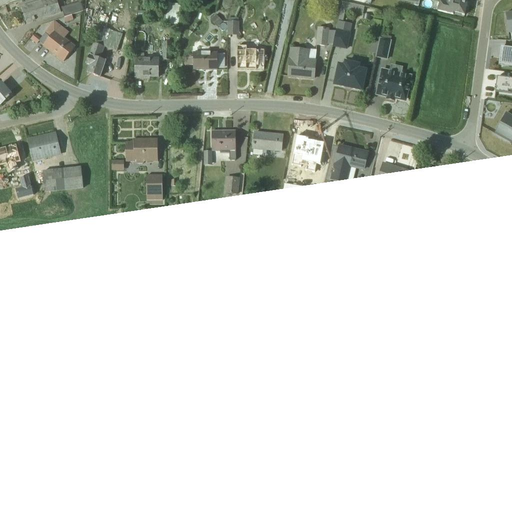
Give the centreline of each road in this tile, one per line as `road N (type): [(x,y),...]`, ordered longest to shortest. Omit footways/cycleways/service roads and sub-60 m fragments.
road 1 (residential): [(75,93),(148,106),(292,108),(466,148)]
road 2 (residential): [(466,148),(490,0)]
